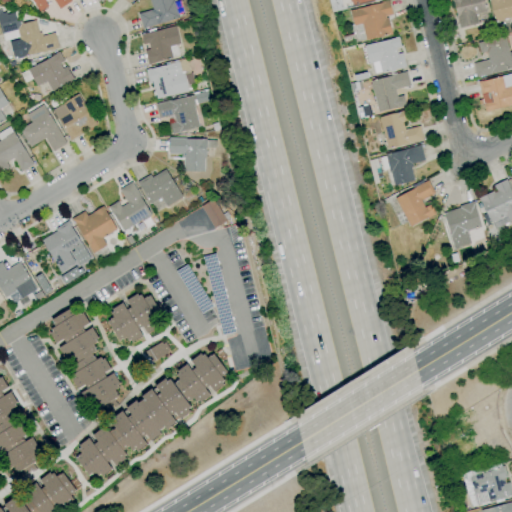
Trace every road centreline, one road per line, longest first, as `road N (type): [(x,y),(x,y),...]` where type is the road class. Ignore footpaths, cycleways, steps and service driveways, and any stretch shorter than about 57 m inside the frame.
road 1 (motorway): [(228,0),(357,511)]
road 2 (motorway): [(413,511),(289,0)]
road 3 (residential): [(0,221),(129,143),(105,37)]
road 4 (residential): [(464,157),(425,0)]
road 5 (secondary): [(300,442),(415,371)]
road 6 (secondary): [(185,511),(300,442)]
